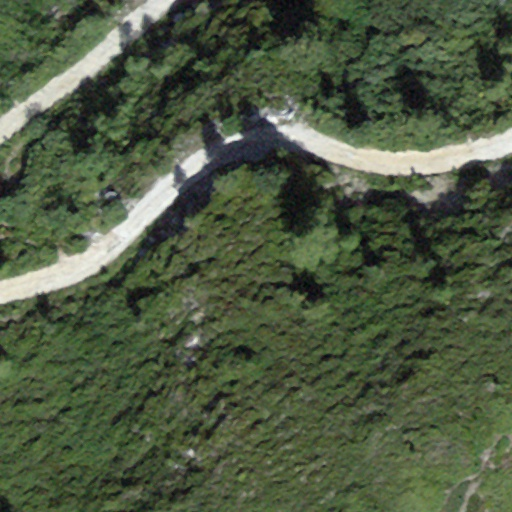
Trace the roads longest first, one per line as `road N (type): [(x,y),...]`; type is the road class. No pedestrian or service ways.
road 1 (track): [(0,291),(78,265),(183,167),(252,132),(311,154),(399,168),(511,135)]
road 2 (track): [(149,0),(0,125)]
